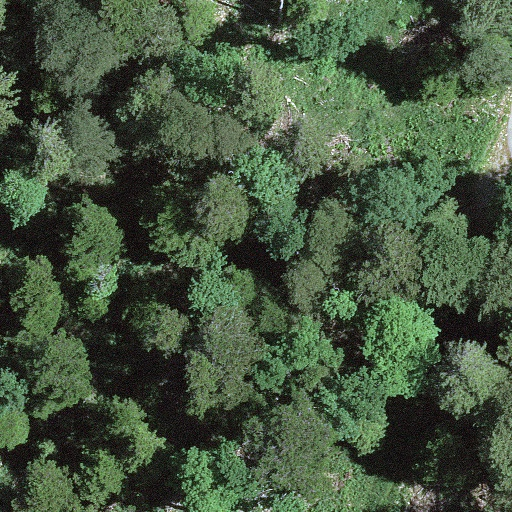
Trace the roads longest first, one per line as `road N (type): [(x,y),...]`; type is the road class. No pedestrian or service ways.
road 1 (track): [(511,189),(484,197),(429,238),(211,436),(90,511)]
road 2 (track): [(484,197),(363,511)]
